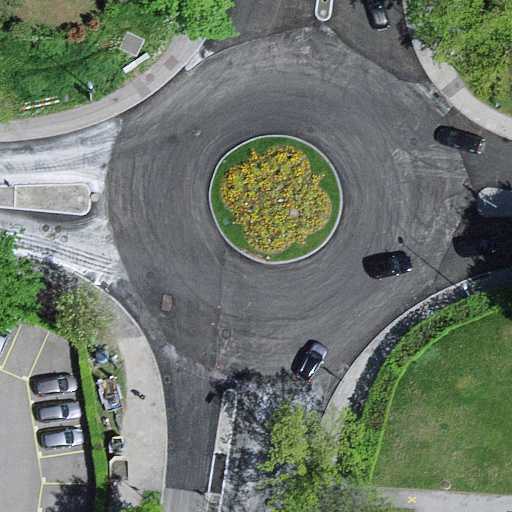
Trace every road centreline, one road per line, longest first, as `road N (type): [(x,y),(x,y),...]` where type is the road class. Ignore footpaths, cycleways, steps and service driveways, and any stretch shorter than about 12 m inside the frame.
road 1 (tertiary): [(252,340),(297,342),(340,329),(377,303),(405,260)]
road 2 (tertiary): [(0,229),(46,234),(171,288)]
road 3 (residential): [(220,511),(252,340)]
road 4 (tertiary): [(168,130),(0,161)]
road 5 (tertiary): [(168,130),(150,168),(144,210),(151,251),(171,288)]
road 6 (tertiary): [(308,74),(231,80),(168,130)]
road 7 (tertiary): [(405,260),(416,201),(397,137)]
